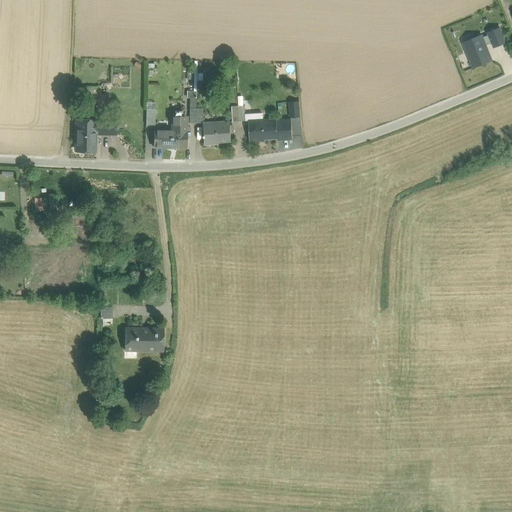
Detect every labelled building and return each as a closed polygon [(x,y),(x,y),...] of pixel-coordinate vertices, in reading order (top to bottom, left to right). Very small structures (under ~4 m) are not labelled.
[(488,33),(489,35),(492,43),(494,47),(506,42),(500,28),(488,33)] [(464,43),(474,67),(492,60),(486,46),(492,43),(489,35),(483,38),(482,36),(464,43)] [(190,108),(196,108),(197,91),(187,91),(187,97),(190,97),(190,108)] [(106,95),(86,94),(86,105),(106,105),(106,95)] [(291,117),(301,116),(299,101),(289,102),(291,117)] [(233,106),(232,106),(233,121),(246,120),(246,121),(245,105),(233,106)] [(155,125),(155,109),(146,109),(146,124),(155,125)] [(154,129),(154,147),(171,147),(172,147),(186,147),(185,148),(186,148),(187,116),(173,115),(173,116),(175,116),(175,130),(172,130),(154,129)] [(277,140),(293,139),(292,119),(277,120),(277,118),(263,119),(263,122),(250,122),(249,120),(250,141),(260,141),(259,138),(277,137),(277,140)] [(95,150),(95,133),(95,119),(77,119),(76,150),(95,150)] [(117,120),(95,119),(95,133),(117,134),(117,120)] [(231,140),(230,121),(216,122),(217,124),(203,125),(203,122),(202,122),(203,144),(213,144),(213,141),(231,140)] [(45,197),(35,197),(36,210),(46,210),(45,197)] [(50,212),(59,211),(58,197),(50,198),(50,212)] [(100,307),(101,319),(113,318),(112,306),(100,307)] [(101,319),(101,327),(113,327),(113,318),(101,319)] [(125,328),(125,350),(164,351),(164,328),(125,328)]
